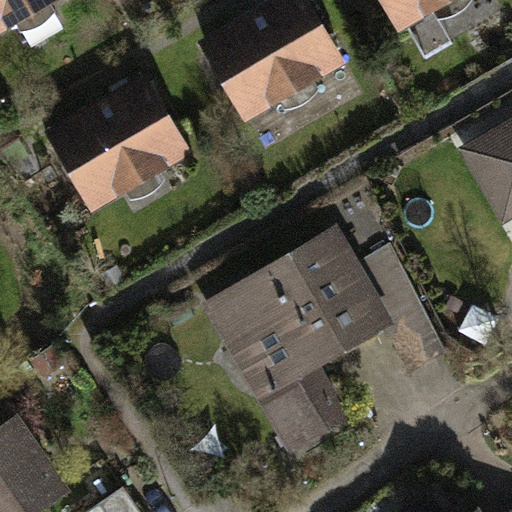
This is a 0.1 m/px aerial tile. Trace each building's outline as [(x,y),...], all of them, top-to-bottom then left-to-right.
[(0,0),(0,24),(41,0),(0,0)] [(302,0),(280,0),(206,43),(247,112),(337,59),(302,0)] [(387,0),(401,22),(439,0),(387,0)] [(144,80),(53,133),(93,202),(184,149),(144,80)] [(511,125),(470,150),(498,198),(511,189),(511,125)] [(329,233),(214,300),(239,343),(251,336),(276,378),(264,385),(297,441),(343,414),(313,363),(382,322),(377,314),(417,291),(389,244),(350,267),(329,233)] [(449,346),(417,291),(377,314),(382,322),(410,369),(449,346)] [(12,424),(0,432),(0,511),(24,511),(57,490),(12,424)] [(107,511),(140,511),(123,486),(100,502),(107,511)] [(107,511),(100,502),(85,511),(107,511)]
